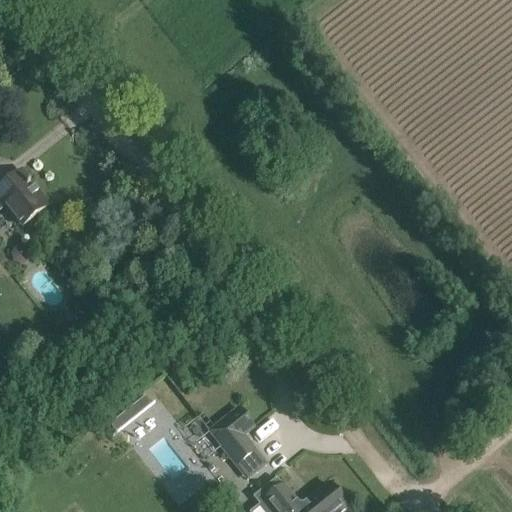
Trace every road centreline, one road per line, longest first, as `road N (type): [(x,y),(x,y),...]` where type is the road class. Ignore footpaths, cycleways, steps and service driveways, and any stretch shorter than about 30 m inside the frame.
road 1 (track): [(418,511),(15,0)]
road 2 (track): [(408,499),(511,419)]
